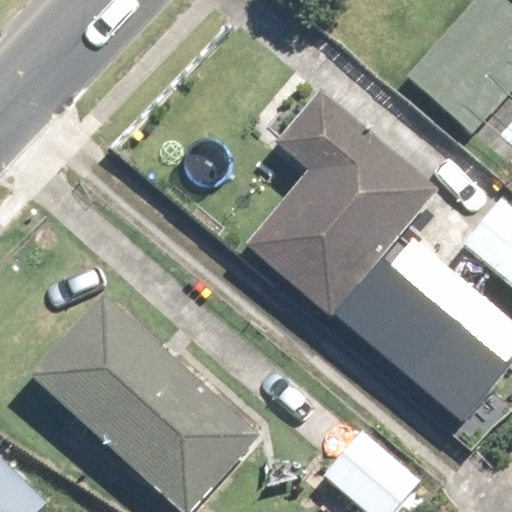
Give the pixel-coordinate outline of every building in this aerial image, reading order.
[(511,88),(511,17),(492,0),(472,0),(405,79),(471,136),(511,88)] [(381,261),(434,195),(307,95),(266,146),(301,174),(247,240),(463,412),(506,359),(381,261)] [(511,215),(498,204),(457,253),(511,299),(511,215)] [(92,299),(18,384),(167,511),(185,511),(251,436),(92,299)] [(364,433),(317,484),(347,511),(397,511),(421,486),(364,433)] [(0,466),(0,511),(41,511),(45,508),(0,466)]
